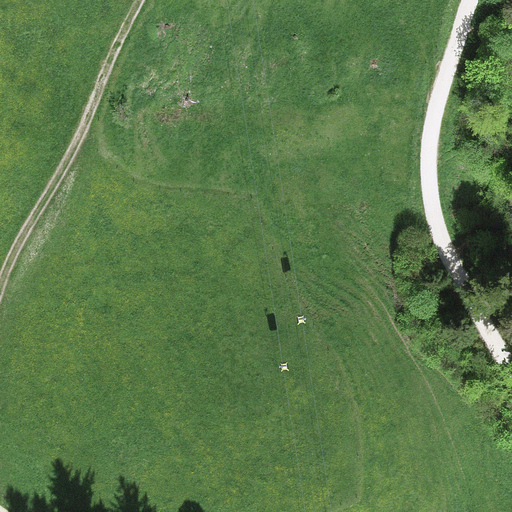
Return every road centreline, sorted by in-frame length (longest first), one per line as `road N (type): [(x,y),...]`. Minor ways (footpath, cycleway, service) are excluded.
road 1 (track): [(511,370),(437,231),(428,198),(427,136),(467,0)]
road 2 (track): [(0,292),(144,0)]
